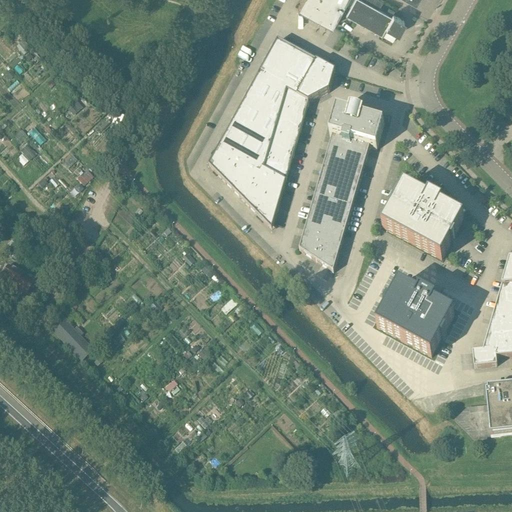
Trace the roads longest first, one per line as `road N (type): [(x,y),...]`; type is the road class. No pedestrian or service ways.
road 1 (unclassified): [(41,319),(206,0)]
road 2 (unclassified): [(511,190),(428,99),(431,59),(466,0)]
road 3 (unknown): [(458,376),(441,390),(410,387),(328,295)]
road 4 (motorway): [(120,511),(0,402)]
